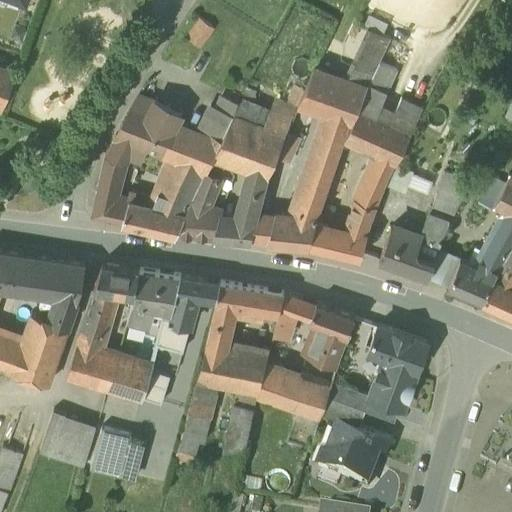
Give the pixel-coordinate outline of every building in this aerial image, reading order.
[(199,16),(186,36),(199,45),(213,24),(199,16)] [(370,28),(347,77),(368,85),(391,35),(370,28)] [(511,39),(506,37),(497,55),(511,63),(511,39)] [(16,70),(0,63),(0,102),(3,104),(16,70)] [(328,70),(314,65),(305,86),(305,87),(298,101),(312,107),(328,70)] [(343,75),(328,70),(312,107),(351,121),(352,121),(360,104),(368,85),(347,77),(343,75)] [(259,81),(250,76),(246,84),(255,89),(259,81)] [(305,86),(294,82),(288,98),(298,101),(305,87),(305,86)] [(242,92),(233,88),(229,97),(237,101),(242,92)] [(404,94),(396,113),(418,123),(427,103),(404,94)] [(98,189),(113,193),(115,193),(128,154),(142,160),(148,145),(173,156),(176,157),(189,124),(177,119),(182,110),(157,97),(150,108),(132,102),(105,151),(97,188),(98,189)] [(376,112),(360,104),(352,121),(345,137),(355,142),(362,145),(376,112)] [(233,111),(216,106),(205,130),(221,136),(233,111)] [(252,119),(233,111),(221,136),(219,140),(240,148),(252,119)] [(326,112),(297,195),(303,197),(321,203),(331,177),(345,137),(351,121),(326,112)] [(284,132),(252,119),(240,148),(235,162),(249,167),(268,173),(275,155),(284,132)] [(389,119),(375,151),(377,152),(395,162),(412,129),(389,119)] [(205,130),(189,124),(176,157),(173,156),(165,173),(196,184),(205,165),(206,165),(212,154),(219,140),(221,136),(205,130)] [(301,135),(286,129),(284,132),(275,155),(290,161),(301,135)] [(345,137),(331,177),(339,180),(348,153),(351,154),(355,142),(345,137)] [(240,148),(219,140),(212,154),(227,159),(235,162),(240,148)] [(377,152),(356,198),(377,204),(388,177),(395,162),(377,152)] [(206,165),(187,205),(187,206),(175,230),(215,234),(221,213),(223,206),(210,201),(227,159),(212,154),(206,165)] [(249,167),(236,215),(221,213),(215,234),(251,238),(259,209),(268,174),(268,173),(249,167)] [(466,191),(479,197),(491,174),(478,167),(471,180),(466,191)] [(447,170),(439,187),(462,197),(466,191),(471,180),(447,170)] [(196,184),(165,173),(160,184),(179,188),(179,187),(192,192),(196,184)] [(511,174),(510,173),(505,182),(491,174),(479,197),(505,213),(511,200),(511,174)] [(179,188),(160,184),(156,194),(152,202),(129,198),(124,219),(175,231),(175,230),(187,206),(186,205),(192,192),(179,187),(179,188)] [(462,197),(439,187),(432,204),(455,212),(462,197)] [(113,193),(98,189),(92,212),(124,219),(129,198),(113,194),(113,193)] [(156,194),(131,189),(129,198),(152,202),(156,194)] [(297,213),(259,209),(251,238),(308,243),(315,222),(321,203),(303,197),(297,213)] [(343,230),(328,226),(323,247),(360,256),(372,218),(377,204),(356,198),(343,230)] [(455,212),(432,204),(430,210),(450,217),(452,217),(455,212)] [(430,210),(420,236),(391,225),(379,257),(428,276),(450,217),(430,210)] [(511,244),(511,216),(505,213),(489,243),(506,254),(511,244)] [(328,226),(315,222),(308,243),(323,247),(328,226)] [(480,259),(471,255),(468,261),(460,257),(448,285),(481,300),(506,254),(489,243),(480,259)] [(511,244),(506,254),(507,255),(501,267),(508,270),(511,263),(511,244)] [(24,250),(0,246),(0,283),(18,286),(20,279),(24,250)] [(37,252),(24,250),(20,279),(33,281),(37,252)] [(52,255),(37,252),(33,281),(46,283),(48,276),(52,255)] [(67,257),(52,255),(48,276),(46,283),(61,285),(64,277),(67,257)] [(86,260),(67,257),(64,277),(61,285),(59,292),(78,296),(82,282),(86,260)] [(102,260),(86,311),(108,319),(117,287),(120,288),(135,291),(140,265),(102,260)] [(511,263),(508,270),(501,267),(482,300),(511,314),(511,263)] [(181,272),(140,265),(135,291),(134,296),(146,299),(145,302),(155,304),(165,306),(163,313),(165,314),(170,315),(181,272)] [(220,279),(181,272),(170,315),(169,317),(190,322),(198,292),(216,297),(220,279)] [(284,289),(220,279),(216,297),(209,329),(229,332),(235,310),(244,311),(246,303),(279,308),(284,289)] [(301,296),(284,289),(279,308),(273,333),(287,336),(295,312),(301,296)] [(78,296),(59,292),(55,304),(73,311),(78,296)] [(155,304),(145,302),(146,299),(134,296),(127,320),(149,325),(155,304)] [(355,315),(301,296),(295,312),(319,321),(308,350),(314,353),(312,358),(306,355),(300,371),(331,381),(336,363),(355,315)] [(73,311),(55,304),(51,315),(69,322),(73,311)] [(51,315),(34,309),(25,330),(23,336),(23,337),(12,367),(48,380),(69,322),(51,315)] [(108,319),(86,311),(78,337),(100,344),(108,319)] [(170,315),(165,314),(158,341),(183,348),(190,322),(169,317),(170,315)] [(428,341),(378,323),(374,334),(373,337),(369,350),(384,355),(370,392),(370,394),(399,405),(404,407),(428,341)] [(0,327),(0,362),(12,367),(23,337),(23,336),(15,333),(0,327)] [(25,330),(18,327),(15,333),(23,336),(25,330)] [(229,332),(209,329),(206,339),(206,341),(226,345),(227,340),(229,332)] [(100,344),(78,337),(67,370),(108,382),(118,350),(100,344)] [(226,345),(206,341),(202,357),(199,369),(197,377),(218,380),(233,383),(241,344),(227,340),(226,345)] [(268,351),(241,344),(233,383),(258,388),(266,360),(268,351)] [(152,360),(118,350),(108,382),(142,393),(143,390),(151,367),(152,362),(152,360)] [(286,367),(266,360),(258,388),(258,391),(277,398),(286,367)] [(170,373),(151,367),(143,390),(162,396),(170,373)] [(300,371),(286,367),(277,398),(297,405),(320,413),(326,393),(331,381),(300,371)] [(218,380),(197,377),(188,407),(209,414),(218,380)] [(370,392),(332,378),(331,382),(327,393),(366,408),(394,418),(399,405),(370,394),(370,392)] [(327,393),(326,393),(320,413),(343,421),(344,419),(360,424),(366,408),(327,393)] [(254,405),(234,400),(223,449),(243,453),(254,405)] [(320,413),(297,405),(293,417),(316,425),(320,413)] [(67,410),(54,406),(47,426),(60,430),(63,421),(67,410)] [(209,414),(188,407),(181,432),(199,437),(205,439),(211,414),(209,414)] [(360,424),(344,419),(343,421),(325,472),(369,488),(380,456),(385,457),(393,436),(360,424)] [(93,432),(63,421),(60,430),(47,426),(40,446),(85,462),(93,432)] [(132,430),(102,422),(91,462),(121,470),(132,430)] [(199,437),(181,432),(174,458),(193,464),(199,437)] [(23,449),(3,442),(0,451),(0,467),(15,473),(23,449)] [(0,510),(15,473),(0,467),(0,510)] [(195,511),(199,499),(170,492),(165,511),(195,511)]
